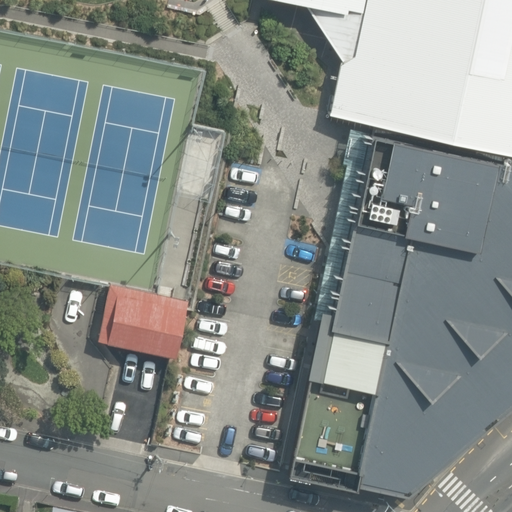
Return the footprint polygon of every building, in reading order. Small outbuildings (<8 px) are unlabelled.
[(396,128),(511,152),(511,0),(279,0),(305,6),(341,59),(330,111),(330,113),(374,123),(396,128)] [(511,152),(396,128),(374,123),(373,133),(369,151),(334,313),(323,311),(320,326),(308,378),(310,379),(289,474),(289,475),(357,491),(359,486),(408,497),(511,408),(511,152)] [(369,151),(373,133),(350,128),(346,146),(342,162),(342,163),(346,165),(344,177),(342,184),(328,243),(327,247),(310,324),(316,326),(320,326),(323,311),(334,313),(369,151)] [(248,267),(245,285),(276,291),(279,273),(307,278),(320,207),(332,209),(343,153),(220,130),(207,197),(229,201),(218,261),(248,267)] [(155,293),(110,283),(98,341),(168,356),(172,357),(176,358),(187,309),(189,300),(155,293)]
